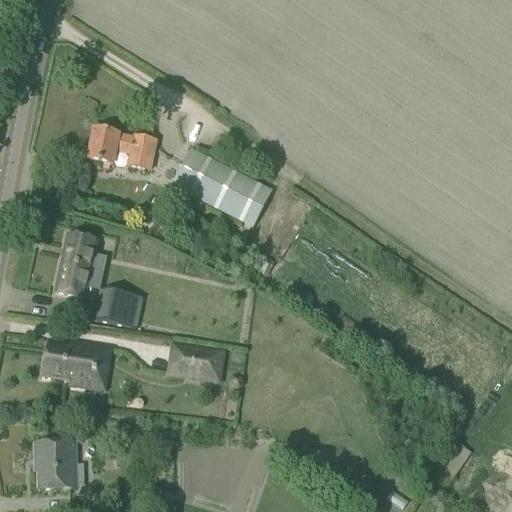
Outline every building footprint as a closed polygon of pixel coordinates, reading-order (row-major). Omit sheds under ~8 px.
[(133,138),(132,140),(92,132),(86,162),(109,167),(112,153),(126,156),(124,168),(147,172),(153,142),(133,138)] [(252,230),(271,192),(190,150),(170,188),(252,230)] [(54,296),(84,302),(84,299),(100,303),(95,324),(135,332),(141,301),(102,292),(102,294),(86,290),(96,243),(66,237),(54,296)] [(274,265),(248,249),(243,258),(261,269),(258,273),(266,278),(274,265)] [(104,394),(111,352),(47,342),(41,381),(68,385),(68,388),(104,394)] [(220,388),(225,353),(193,349),(188,383),(220,388)] [(231,380),(230,389),(238,390),(239,382),(231,380)] [(38,492),(76,492),(76,446),(34,447),(34,474),(37,474),(38,492)]
